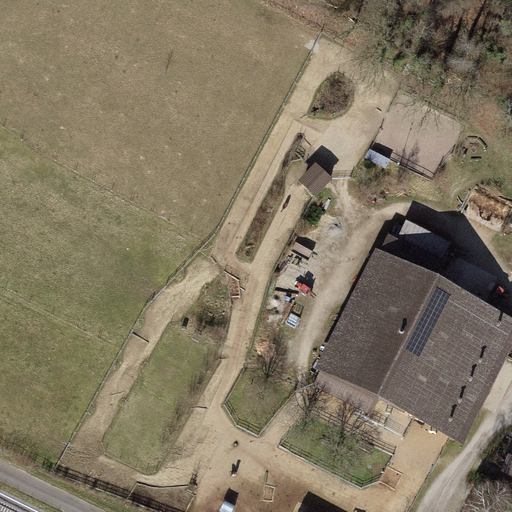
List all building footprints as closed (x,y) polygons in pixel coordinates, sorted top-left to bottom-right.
[(331,180),(318,169),(303,184),(316,196),(331,180)] [(406,228),(399,243),(440,263),(447,248),(406,228)] [(439,265),(391,241),(382,259),(430,283),(439,265)] [(379,258),(322,371),(325,372),(373,396),(461,441),(511,340),(511,324),(430,283),(382,259),(379,258)] [(366,410),(373,396),(325,372),(318,386),(366,410)]
